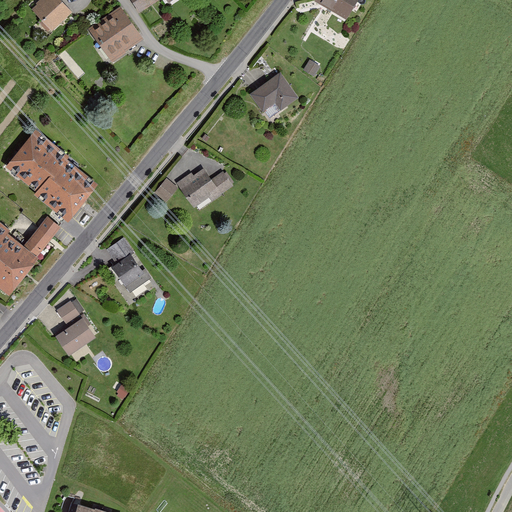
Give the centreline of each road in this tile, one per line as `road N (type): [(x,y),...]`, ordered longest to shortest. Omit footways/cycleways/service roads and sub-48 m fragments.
road 1 (tertiary): [(0,341),(223,76)]
road 2 (residential): [(125,0),(151,48),(223,76)]
